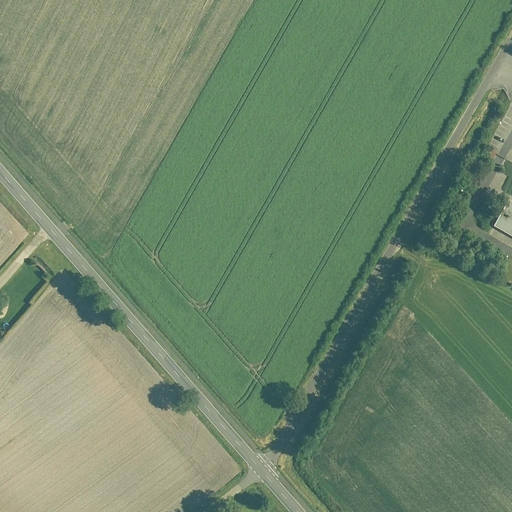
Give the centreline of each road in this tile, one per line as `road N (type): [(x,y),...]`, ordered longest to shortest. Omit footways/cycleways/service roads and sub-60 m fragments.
road 1 (unclassified): [(261,469),(511,34)]
road 2 (tertiary): [(0,169),(261,469)]
